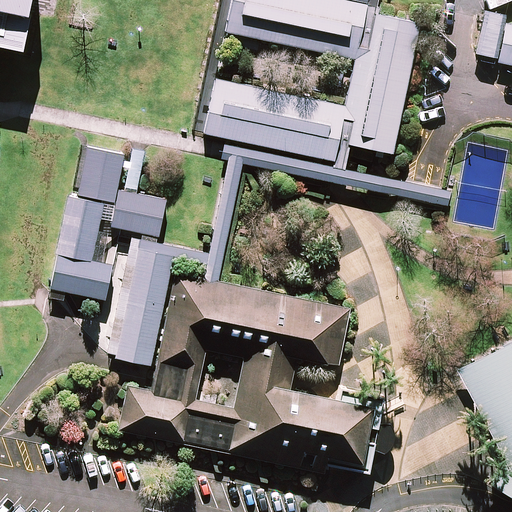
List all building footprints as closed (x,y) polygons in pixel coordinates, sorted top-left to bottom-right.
[(167,18),(170,0),(146,0),(144,13),(167,18)] [(202,0),(170,0),(155,77),(185,84),(202,0)] [(287,0),(221,0),(218,16),(282,29),(287,0)] [(359,0),(287,0),(282,29),(351,43),(359,0)] [(511,12),(511,5),(481,0),(478,0),(470,50),(505,56),(511,12)] [(352,67),(398,76),(411,12),(366,3),(352,67)] [(0,49),(0,70),(43,79),(49,51),(2,42),(0,49)] [(90,89),(96,61),(49,51),(43,79),(90,89)] [(146,71),(96,61),(90,89),(140,99),(146,71)] [(398,76),(353,67),(345,105),(341,123),(386,133),(398,76)] [(259,88),(220,80),(209,134),(248,142),(259,88)] [(295,96),(259,88),(248,142),(284,149),(295,96)] [(295,96),(284,149),(334,160),(341,123),(345,105),(295,96)] [(62,126),(24,116),(0,211),(0,291),(23,284),(62,126)] [(125,137),(94,132),(85,179),(117,184),(125,137)] [(171,180),(127,172),(120,209),(164,217),(171,180)] [(107,187),(75,181),(64,238),(96,244),(107,187)] [(130,289),(166,297),(178,241),(142,233),(130,289)] [(115,253),(60,243),(54,276),(109,286),(115,253)] [(344,289),(182,256),(171,308),(334,341),(344,289)] [(166,297),(130,289),(118,343),(154,351),(166,297)] [(27,292),(0,299),(0,322),(6,347),(39,338),(27,292)] [(154,376),(125,370),(117,409),(182,422),(203,318),(168,310),(154,376)] [(477,406),(511,386),(511,323),(450,357),(477,406)] [(294,342),(243,332),(222,432),(350,458),(363,392),(287,376),(294,342)] [(511,386),(477,406),(511,469),(511,386)]
